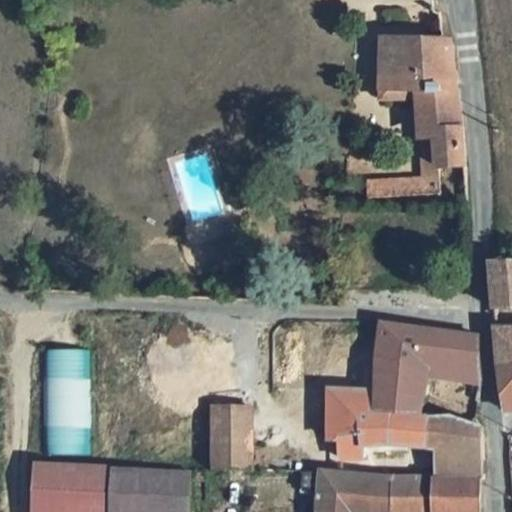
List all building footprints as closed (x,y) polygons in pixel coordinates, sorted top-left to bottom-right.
[(417,170),(434,169),(460,168),(447,39),(385,41),(388,97),(415,98),(417,170)] [(418,199),(434,198),(434,169),(417,170),(417,180),(418,199)] [(418,199),(417,180),(368,182),(369,201),(418,199)] [(241,241),(216,247),(221,262),(246,255),(241,241)] [(225,274),(250,269),(246,255),(221,262),(225,274)] [(502,302),(511,301),(511,259),(498,259),(502,302)] [(511,317),(503,317),(506,354),(511,353),(511,317)] [(428,374),(478,383),(477,333),(384,323),(383,392),(383,414),(426,417),(428,374)] [(89,510),(94,445),(103,340),(58,337),(50,442),(25,440),(21,505),(89,510)] [(301,398),(301,388),(281,388),(280,398),(301,398)] [(482,474),(482,431),(453,416),(444,415),(435,415),(426,417),(383,414),(383,392),(329,389),(328,440),(337,440),(337,457),(364,459),(364,446),(383,446),(409,447),(434,449),(434,472),(482,474)] [(238,402),(201,403),(203,464),(239,466),(238,402)] [(171,511),(175,468),(100,463),(95,510),(121,511),(171,511)] [(308,469),(288,468),(287,487),(308,488),(308,469)] [(308,511),(482,511),(483,511),(482,493),(482,474),(434,472),(308,469),(308,488),(308,511)]
